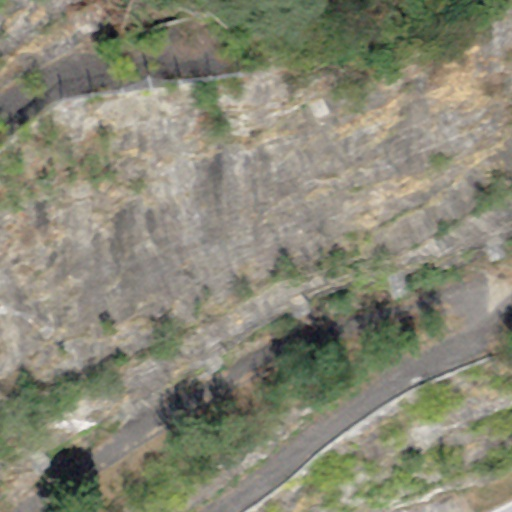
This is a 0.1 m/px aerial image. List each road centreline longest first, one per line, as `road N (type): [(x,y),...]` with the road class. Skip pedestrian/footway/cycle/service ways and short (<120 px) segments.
road 1 (track): [(5,511),(265,356),(495,285),(511,298)]
road 2 (track): [(511,305),(218,511)]
road 3 (track): [(257,33),(40,81),(0,113)]
